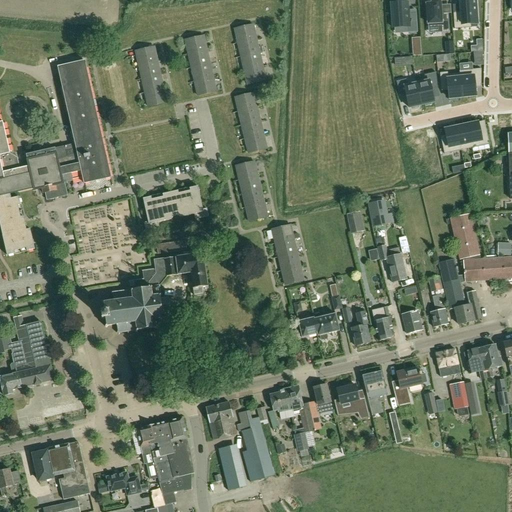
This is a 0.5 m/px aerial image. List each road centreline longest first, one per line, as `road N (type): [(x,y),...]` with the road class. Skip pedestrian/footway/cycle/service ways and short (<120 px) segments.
road 1 (residential): [(191,402),(511,323)]
road 2 (residential): [(61,205),(215,168),(200,100)]
road 3 (residential): [(108,423),(66,250)]
